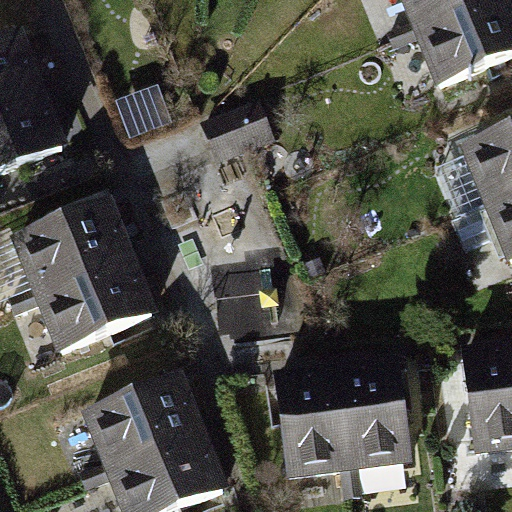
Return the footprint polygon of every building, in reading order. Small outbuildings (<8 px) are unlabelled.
[(393,0),(407,33),(489,0),(393,0)] [(430,92),(511,59),(511,4),(510,0),(489,0),(407,33),(430,92)] [(15,32),(0,37),(0,104),(38,90),(15,32)] [(0,172),(62,148),(38,90),(0,104),(0,172)] [(259,105),(202,125),(217,168),(274,148),(259,105)] [(511,131),(462,152),(485,209),(511,198),(511,131)] [(509,268),(511,266),(511,198),(485,209),(509,268)] [(109,200),(8,241),(31,299),(132,258),(109,200)] [(54,357),(155,317),(132,258),(31,299),(54,357)] [(511,350),(458,356),(467,456),(511,451),(511,350)] [(410,467),(401,367),(337,372),(346,473),(410,467)] [(337,372),(271,379),(280,479),(346,473),(337,372)] [(181,377),(80,417),(103,475),(204,434),(181,377)] [(117,511),(180,511),(228,493),(204,434),(103,475),(117,511)]
